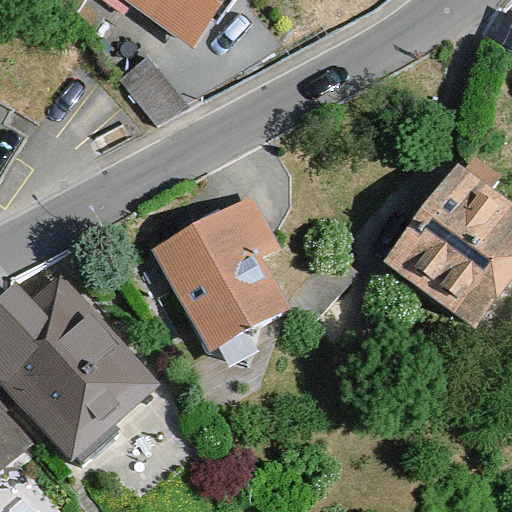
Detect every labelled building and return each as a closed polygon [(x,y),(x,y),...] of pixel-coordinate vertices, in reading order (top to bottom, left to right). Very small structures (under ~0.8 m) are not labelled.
[(243,0),(115,0),(110,9),(205,65),(243,0)] [(511,342),(511,215),(468,184),(395,283),(499,360),(511,342)] [(262,210),(155,280),(226,387),(333,317),(262,210)] [(60,276),(0,319),(0,374),(77,480),(163,418),(60,276)] [(0,504),(37,473),(0,430),(0,504)]
